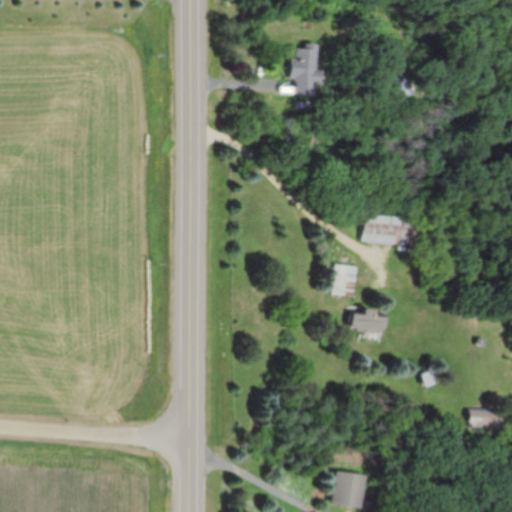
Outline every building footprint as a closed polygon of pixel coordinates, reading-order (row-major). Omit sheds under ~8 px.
[(290,79),(295,79),(295,94),(315,94),(316,70),(315,70),(315,44),(291,43),(290,79)] [(402,76),(390,76),(390,94),(402,94),(402,76)] [(406,245),(408,218),(362,213),(359,240),(406,245)] [(357,295),(357,264),(332,264),(332,295),(357,295)] [(378,333),(381,312),(358,309),(357,314),(347,313),(345,329),(378,333)] [(467,428),(497,428),(497,410),(467,410),(467,428)] [(363,475),(335,471),(330,504),(359,508),(363,475)]
